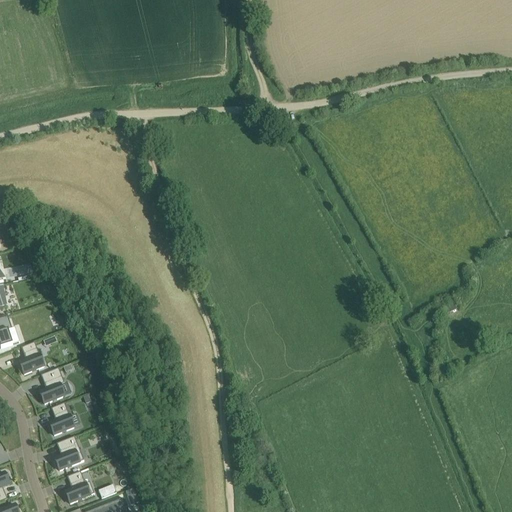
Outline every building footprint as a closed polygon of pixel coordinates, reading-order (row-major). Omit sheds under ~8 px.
[(455,303),(446,307),(449,313),(458,309),(455,303)] [(0,347),(1,349),(1,350),(13,346),(8,331),(12,330),(11,326),(8,317),(0,319),(0,347)] [(26,361),(19,364),(24,376),(45,368),(35,344),(21,349),(26,361)] [(47,391),(40,394),(45,406),(65,398),(65,397),(72,394),(67,384),(65,385),(59,370),(41,377),(47,391)] [(56,422),(49,425),(54,437),(74,429),(74,428),(81,425),(77,415),(73,417),(70,418),(66,407),(65,405),(52,410),(56,422)] [(62,457),(55,460),(60,472),(84,462),(75,438),(57,445),(62,457)] [(72,490),(66,493),(70,505),(95,495),(90,483),(86,485),(81,473),(67,478),(72,490)] [(5,474),(0,475),(0,503),(8,501),(3,489),(10,486),(5,474)] [(114,486),(99,492),(102,500),(117,495),(114,486)] [(140,504),(134,490),(126,493),(131,507),(140,504)] [(128,511),(130,511),(125,499),(93,511),(128,511)]
